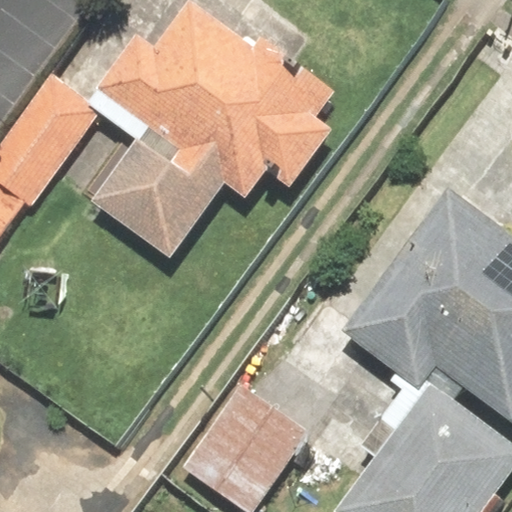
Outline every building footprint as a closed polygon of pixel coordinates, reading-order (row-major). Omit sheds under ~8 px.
[(242,49),(184,9),(151,57),(135,46),(95,105),(139,134),(85,215),(173,274),(225,197),(244,210),(262,183),(290,202),(335,135),(314,120),(332,93),(250,38),(242,49)] [(31,215),(104,121),(54,83),(0,151),(0,246),(27,212),(31,215)] [(511,245),(443,197),(340,345),(418,400),(434,377),(511,431),(511,429),(511,245)] [(261,511),(310,443),(239,392),(178,477),(227,511),(261,511)] [(485,511),(511,475),(511,452),(428,393),(342,511),(485,511)]
